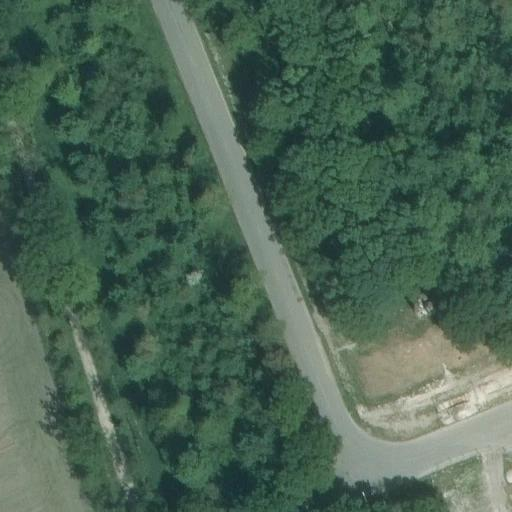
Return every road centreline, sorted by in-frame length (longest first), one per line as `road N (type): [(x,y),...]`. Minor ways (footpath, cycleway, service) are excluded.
road 1 (unclassified): [(372,458),(334,413),(170,0)]
road 2 (track): [(0,63),(147,511)]
road 3 (unclassified): [(372,458),(407,461),(511,424)]
